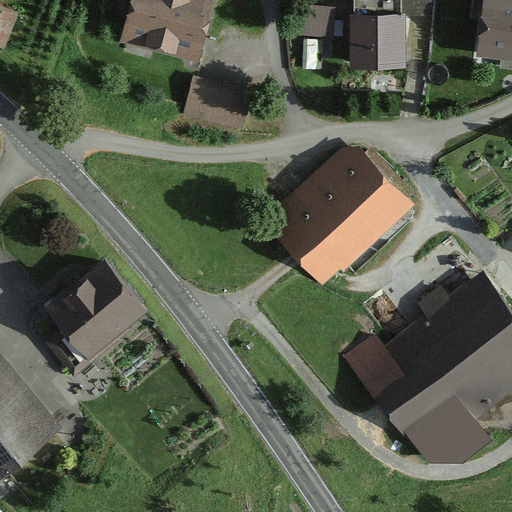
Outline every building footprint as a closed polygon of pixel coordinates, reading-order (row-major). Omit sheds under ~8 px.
[(227,0),(149,0),(141,31),(114,24),(100,80),(201,105),(227,0)] [(338,32),(338,0),(303,0),(303,32),(338,32)] [(433,11),(434,0),(403,0),(403,6),(433,11)] [(511,0),(495,0),(493,52),(511,52),(511,0)] [(26,17),(0,1),(0,41),(9,47),(26,17)] [(417,14),(359,14),(359,65),(417,64),(417,14)] [(422,201),(367,141),(280,221),(335,281),(422,201)] [(118,252),(51,308),(65,326),(46,342),(76,378),(163,306),(118,252)] [(374,336),(347,357),(430,463),(463,463),(493,440),(477,419),(511,391),(511,309),(483,273),(450,298),(441,287),(419,304),(428,315),(384,349),(374,336)] [(55,423),(0,355),(0,499),(19,484),(3,465),(55,423)]
